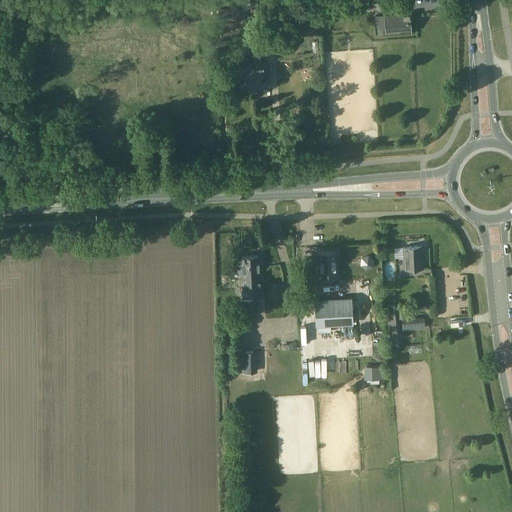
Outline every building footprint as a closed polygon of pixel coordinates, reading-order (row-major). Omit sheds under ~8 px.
[(327,14),(360,11),(359,1),(326,4),(327,14)] [(251,20),(261,19),(260,6),(250,7),(251,20)] [(219,12),(220,24),(240,23),(240,11),(219,12)] [(385,31),(393,30),(411,29),(410,14),(392,15),(384,16),(385,31)] [(232,47),(218,47),(218,56),(233,55),(232,47)] [(254,93),(251,63),(248,63),(247,57),(240,57),(240,64),(241,77),(239,77),(240,88),(249,87),(249,93),(254,93)] [(257,93),(257,87),(267,86),(266,76),(263,76),(263,62),(251,63),(254,93),(257,93)] [(423,268),(422,246),(403,247),(404,269),(423,268)] [(317,253),(319,278),(337,277),(336,251),(317,253)] [(242,257),(243,277),(244,291),(244,296),(251,295),(263,294),(262,274),(258,274),(257,256),(242,257)] [(317,324),(323,324),(352,322),(350,299),(316,301),(317,324)] [(253,300),(251,300),(236,302),(236,322),(254,321),(253,300)] [(386,305),(388,331),(396,330),(395,304),(386,305)] [(401,319),(402,323),(402,331),(425,329),(424,317),(401,319)] [(309,344),(309,335),(298,335),(298,344),(309,344)] [(418,339),(398,339),(398,349),(418,349),(418,339)] [(257,373),(256,352),(238,352),(238,373),(257,373)] [(366,379),(367,379),(379,379),(384,378),(384,367),(366,367),(366,379)]
